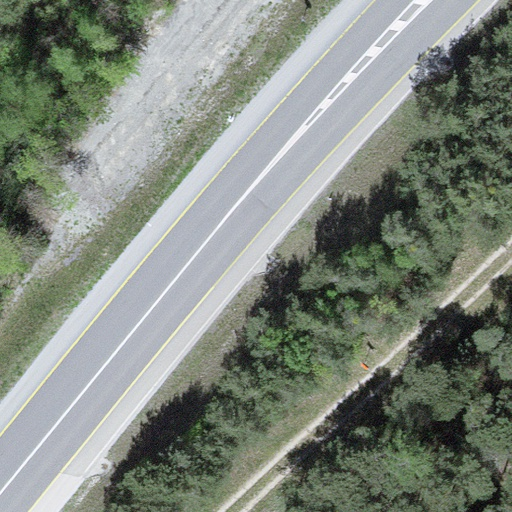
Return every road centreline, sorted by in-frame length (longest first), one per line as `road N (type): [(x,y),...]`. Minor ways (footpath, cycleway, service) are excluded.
road 1 (primary): [(424,0),(222,217),(0,490)]
road 2 (motorway): [(511,407),(312,511)]
